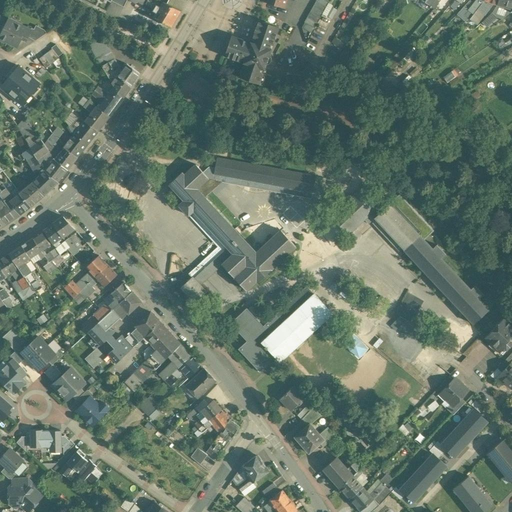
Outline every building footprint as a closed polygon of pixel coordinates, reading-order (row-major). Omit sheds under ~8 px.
[(180,11),(163,2),(162,3),(156,0),(137,0),(137,1),(156,13),(154,17),(171,27),(180,11)] [(317,0),(302,28),(312,34),(330,0),(317,0)] [(427,0),(426,2),(431,5),(431,6),(435,8),(436,7),(439,0),(427,0)] [(511,0),(498,0),(497,5),(511,9),(511,0)] [(484,1),(477,9),(477,10),(482,14),(488,5),(487,4),(488,2),(484,1)] [(473,6),(469,11),(473,15),(477,10),(477,9),(473,6)] [(477,10),(473,15),(478,18),(482,14),(477,10)] [(492,13),(486,18),(490,22),(496,16),(492,13)] [(332,18),(325,14),(320,23),(327,27),(332,18)] [(234,30),(249,33),(252,17),(237,15),(234,30)] [(30,30),(9,19),(5,27),(0,36),(0,38),(17,47),(21,38),(26,40),(28,37),(31,30),(30,30)] [(254,39),(270,45),(273,45),(279,27),(258,20),(252,38),(254,39)] [(36,25),(34,29),(31,28),(30,30),(31,30),(28,37),(35,41),(46,33),(44,30),(36,25)] [(244,60),(265,67),(271,49),(269,48),(270,45),(254,39),(253,43),(251,42),(250,45),(246,43),(247,41),(232,36),(224,57),(240,62),(241,59),(244,60)] [(346,45),(334,38),(331,43),(343,49),(346,45)] [(105,44),(87,41),(98,60),(110,52),(105,44)] [(63,53),(56,44),(51,48),(52,49),(58,57),(63,53)] [(52,49),(39,59),(46,68),(59,58),(58,57),(52,49)] [(110,52),(98,60),(102,66),(109,62),(114,59),(110,52)] [(126,63),(121,70),(114,59),(109,62),(109,63),(117,76),(132,87),(141,74),(126,63)] [(265,67),(244,60),(243,63),(245,64),(244,67),(242,67),(239,77),(260,84),(263,74),(261,73),(262,69),(264,70),(265,67)] [(132,87),(117,76),(109,63),(109,62),(102,66),(113,85),(118,92),(123,99),(123,98),(131,87),(132,87)] [(40,84),(19,66),(1,87),(22,105),(40,84)] [(113,85),(107,94),(97,87),(92,94),(101,101),(97,107),(110,117),(123,98),(123,99),(118,92),(113,85)] [(97,107),(96,106),(90,99),(84,107),(91,113),(85,121),(98,131),(110,117),(97,107)] [(70,127),(78,118),(71,112),(65,120),(70,127)] [(44,144),(25,117),(17,126),(23,135),(35,155),(38,160),(43,156),(49,151),(44,144)] [(74,134),(83,122),(78,117),(78,118),(70,127),(74,134)] [(85,121),(84,121),(83,122),(74,134),(88,144),(98,131),(85,121)] [(53,133),(59,125),(56,123),(49,130),(53,133)] [(65,130),(59,125),(53,133),(59,138),(65,130)] [(53,133),(49,130),(49,129),(44,136),(48,139),(53,133)] [(65,130),(59,138),(64,147),(71,138),(65,130)] [(48,139),(47,141),(52,146),(55,143),(59,138),(53,133),(48,139)] [(71,138),(64,147),(78,158),(88,144),(74,134),(71,138)] [(35,155),(23,135),(16,139),(21,147),(27,157),(28,159),(35,155)] [(61,151),(55,143),(52,146),(47,141),(44,144),(49,151),(54,158),(53,158),(68,170),(78,158),(64,147),(61,151)] [(27,157),(21,147),(16,150),(22,160),(27,157)] [(38,160),(35,155),(28,159),(35,172),(40,172),(40,175),(32,182),(45,195),(58,183),(45,172),(44,171),(37,160),(38,160)] [(53,158),(48,165),(43,156),(38,160),(37,160),(44,171),(45,172),(58,183),(68,170),(53,158)] [(315,176),(217,158),(215,168),(214,173),(227,176),(226,182),(311,198),(315,176)] [(203,173),(196,164),(184,175),(182,172),(169,184),(184,200),(179,205),(188,215),(193,210),(227,246),(227,247),(208,265),(214,272),(222,264),(246,290),(256,280),(258,282),(271,270),(271,269),(296,246),(281,230),(256,253),(205,198),(226,182),(227,176),(214,173),(215,168),(209,167),(203,173)] [(14,179),(9,173),(6,175),(11,182),(14,179)] [(32,182),(19,193),(30,207),(45,195),(32,182)] [(13,198),(3,185),(2,185),(0,187),(0,194),(2,197),(11,209),(13,207),(20,215),(30,207),(19,193),(13,198)] [(365,186),(331,217),(347,235),(364,219),(376,207),(381,203),(365,186)] [(434,231),(400,194),(381,212),(374,218),(473,324),(489,309),(479,299),(483,295),(475,285),(470,289),(441,258),(446,254),(437,245),(432,249),(424,240),(434,231)] [(11,209),(2,197),(0,198),(0,217),(6,224),(20,215),(13,207),(11,209)] [(376,207),(364,219),(368,224),(374,218),(381,212),(376,207)] [(74,229),(63,216),(54,223),(63,237),(74,229)] [(63,237),(54,223),(44,230),(53,244),(63,237)] [(41,232),(33,238),(41,250),(50,245),(41,232)] [(73,244),(78,250),(82,247),(73,235),(69,239),(73,244)] [(41,250),(33,238),(23,244),(21,245),(30,258),(38,253),(41,250)] [(69,239),(63,242),(68,248),(73,244),(69,239)] [(63,242),(56,248),(60,254),(67,248),(68,248),(63,242)] [(79,251),(78,250),(73,244),(68,248),(67,248),(73,255),(79,251)] [(21,245),(9,253),(19,268),(25,263),(31,259),(30,258),(21,245)] [(51,252),(45,256),(49,262),(52,260),(55,258),(51,252)] [(9,253),(0,259),(0,266),(6,276),(11,273),(19,268),(9,253)] [(45,256),(39,260),(43,266),(49,262),(45,256)] [(99,256),(87,267),(90,270),(96,277),(108,265),(99,256)] [(49,262),(43,266),(47,270),(55,264),(52,260),(49,262)] [(37,280),(25,263),(19,268),(24,276),(30,285),(37,280)] [(81,290),(79,292),(79,293),(84,299),(95,289),(93,287),(98,282),(104,287),(117,275),(108,265),(96,277),(81,290)] [(11,273),(17,281),(18,280),(24,276),(19,268),(11,273)] [(88,273),(76,284),(81,290),(96,277),(90,270),(90,274),(88,273)] [(24,276),(18,280),(24,289),(30,285),(24,276)] [(206,292),(192,277),(182,287),(195,302),(206,292)] [(24,289),(18,280),(17,281),(12,284),(18,293),(24,289)] [(37,280),(30,285),(33,290),(40,285),(37,280)] [(72,280),(65,287),(74,297),(79,293),(79,292),(81,290),(76,284),(72,280)] [(124,282),(110,295),(98,306),(100,308),(107,302),(109,305),(112,310),(113,309),(132,292),(132,291),(124,282)] [(307,286),(265,325),(264,324),(263,326),(247,308),(231,323),(248,341),(239,349),(260,372),(276,358),(280,362),(281,362),(281,361),(317,327),(318,328),(318,327),(332,313),(307,286)] [(9,297),(9,296),(3,288),(0,290),(0,297),(2,300),(9,297)] [(132,292),(113,309),(117,313),(123,308),(128,314),(142,302),(132,291),(132,292)] [(12,302),(9,297),(2,300),(5,304),(9,309),(13,306),(11,302),(12,302)] [(100,308),(93,314),(100,321),(112,310),(109,305),(107,302),(100,308)] [(100,321),(98,323),(105,331),(110,327),(121,317),(117,313),(113,309),(100,321)] [(151,312),(135,326),(138,329),(145,336),(160,322),(151,312)] [(93,314),(83,324),(89,331),(98,323),(100,321),(93,314)] [(391,324),(395,328),(404,320),(400,315),(391,324)] [(511,324),(504,317),(485,338),(491,343),(494,346),(502,354),(510,346),(510,345),(511,343),(511,324)] [(149,341),(165,327),(160,322),(145,336),(149,341)] [(105,331),(98,323),(89,331),(88,332),(100,346),(97,348),(105,356),(108,354),(116,363),(133,347),(125,339),(122,335),(116,340),(112,335),(115,333),(110,327),(105,331)] [(15,351),(26,341),(15,327),(4,336),(15,351)] [(165,327),(149,341),(152,344),(151,344),(156,350),(152,354),(161,363),(168,356),(180,344),(165,327)] [(138,329),(125,339),(133,347),(145,336),(138,329)] [(355,334),(345,345),(360,359),(371,347),(355,334)] [(47,345),(39,337),(22,353),(30,362),(47,345)] [(173,361),(159,375),(165,380),(172,373),(191,355),(180,344),(168,356),(173,361)] [(47,345),(30,362),(38,370),(48,361),(55,354),(47,345)] [(59,350),(55,354),(48,361),(52,365),(53,364),(63,355),(59,350)] [(15,351),(11,355),(14,359),(19,364),(23,360),(15,351)] [(152,354),(120,387),(130,396),(144,382),(153,372),(161,363),(152,354)] [(201,366),(191,355),(172,373),(175,376),(181,370),(189,378),(201,366)] [(511,357),(509,355),(497,368),(502,373),(511,363),(511,364),(511,362),(511,357)] [(19,364),(14,359),(9,364),(21,377),(26,373),(26,372),(23,368),(19,364)] [(502,373),(496,379),(501,383),(503,381),(511,389),(511,388),(511,364),(511,363),(502,373)] [(21,377),(9,364),(0,372),(0,378),(9,389),(13,393),(15,391),(16,392),(24,384),(23,384),(25,382),(21,377)] [(48,377),(57,369),(53,364),(52,365),(44,372),(48,377)] [(85,383),(71,368),(52,385),(56,390),(58,388),(68,399),(72,396),(80,388),(85,383)] [(204,368),(191,381),(203,393),(216,381),(204,368)] [(57,369),(48,377),(52,381),(61,373),(57,369)] [(153,372),(144,382),(148,387),(158,377),(153,372)] [(172,373),(165,380),(170,386),(178,378),(175,376),(172,373)] [(455,378),(439,395),(443,399),(446,399),(450,403),(451,404),(457,398),(459,400),(461,398),(468,390),(455,378)] [(203,393),(191,381),(185,386),(190,392),(188,394),(189,395),(191,393),(197,399),(203,393)] [(293,386),(280,398),(291,410),(304,398),(293,386)] [(120,387),(111,397),(120,406),(130,396),(120,387)] [(80,388),(72,396),(76,400),(85,392),(80,388)] [(76,400),(74,402),(80,407),(90,397),(93,394),(88,389),(85,392),(76,400)] [(11,407),(0,396),(0,417),(3,420),(11,412),(8,410),(11,407)] [(80,407),(76,411),(92,426),(109,408),(108,408),(108,405),(106,403),(103,403),(103,402),(99,406),(90,397),(80,407)] [(151,397),(141,407),(153,420),(161,413),(156,408),(159,405),(151,397)] [(457,398),(451,404),(450,403),(446,408),(453,415),(465,402),(461,398),(459,400),(457,398)] [(214,400),(201,410),(205,416),(209,420),(221,410),(214,400)] [(306,407),(297,415),(302,419),(310,411),(306,407)] [(310,411),(302,419),(307,426),(310,423),(310,424),(320,415),(313,407),(310,411)] [(194,408),(187,416),(190,420),(199,413),(194,408)] [(441,445),(455,458),(487,421),(473,408),(441,445)] [(229,419),(221,410),(209,420),(212,424),(214,427),(216,429),(213,431),(217,436),(219,433),(229,419)] [(415,411),(407,420),(414,427),(422,419),(415,411)] [(229,419),(219,433),(230,441),(240,427),(229,419)] [(200,420),(195,424),(199,428),(204,424),(201,420),(200,420)] [(307,426),(295,437),(309,453),(320,443),(323,447),(336,436),(327,427),(319,434),(310,424),(310,423),(307,426)] [(204,424),(199,428),(203,433),(208,429),(207,428),(204,424)] [(42,431),(42,430),(31,430),(31,444),(31,447),(42,447),(42,446),(50,446),(50,431),(42,431)] [(61,430),(50,431),(50,446),(50,450),(50,452),(61,452),(61,447),(61,436),(61,432),(61,430)] [(230,441),(219,433),(217,436),(212,443),(223,450),(230,441)] [(64,436),(61,436),(61,447),(63,447),(69,440),(65,436),(65,435),(64,435),(64,436)] [(28,444),(27,436),(21,436),(21,437),(17,442),(27,452),(28,451),(28,444)] [(69,440),(63,447),(63,455),(64,455),(75,444),(70,439),(69,440)] [(511,481),(511,453),(502,441),(487,453),(511,482),(511,481)] [(223,450),(212,443),(206,451),(217,459),(223,450)] [(202,464),(210,455),(201,447),(193,456),(202,464)] [(10,448),(0,459),(0,460),(6,466),(12,472),(13,472),(23,460),(10,448)] [(86,455),(79,449),(60,471),(71,481),(76,475),(88,461),(84,457),(86,455)] [(399,489),(414,502),(446,465),(431,452),(399,489)] [(259,456),(255,456),(241,466),(249,478),(253,482),(269,471),(259,456)] [(336,457),(323,469),(340,488),(353,476),(359,470),(362,467),(356,461),(347,469),(336,457)] [(76,475),(83,482),(97,466),(89,459),(88,461),(76,475)] [(389,465),(383,471),(385,474),(392,468),(389,465)] [(12,472),(6,466),(1,471),(9,479),(12,478),(15,474),(13,472),(12,472)] [(353,476),(356,480),(362,473),(359,470),(353,476)] [(297,488),(302,484),(295,476),(291,479),(297,488)] [(353,476),(340,488),(350,499),(363,488),(356,480),(353,476)] [(28,477),(12,478),(13,486),(27,485),(28,485),(32,481),(28,477)] [(484,511),(492,506),(469,477),(454,488),(472,511),(484,511)] [(249,478),(237,486),(241,491),(253,482),(249,478)] [(273,483),(262,491),(266,496),(277,487),(273,483)] [(382,483),(370,495),(373,499),(385,486),(382,483)] [(13,486),(10,490),(9,490),(10,501),(14,504),(14,505),(22,504),(28,510),(31,507),(35,507),(38,503),(38,499),(40,496),(28,485),(27,485),(13,486)] [(385,486),(373,499),(379,505),(391,492),(385,486)] [(363,488),(350,499),(360,511),(373,499),(370,495),(363,488)] [(291,502),(283,490),(278,494),(276,492),(272,495),(273,497),(269,500),(274,507),(277,511),(291,502)] [(119,505),(109,495),(104,500),(114,510),(119,505)] [(246,511),(253,505),(244,497),(236,506),(242,511),(246,511)] [(373,499),(360,511),(371,511),(379,505),(373,499)] [(160,503),(158,505),(153,502),(150,506),(149,505),(147,507),(145,506),(142,510),(141,511),(142,511),(168,511),(165,510),(167,508),(160,503)] [(296,511),(298,511),(291,502),(277,511),(296,511)]
